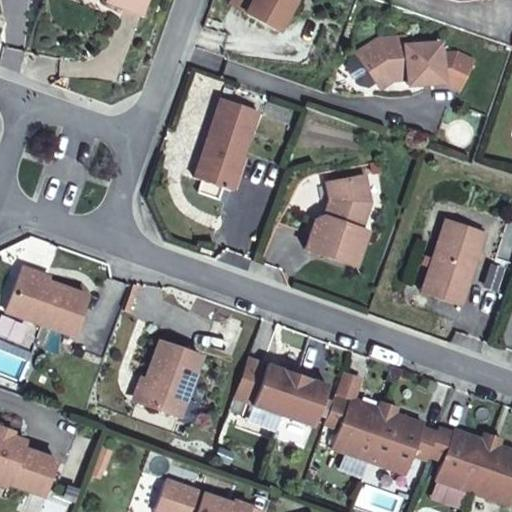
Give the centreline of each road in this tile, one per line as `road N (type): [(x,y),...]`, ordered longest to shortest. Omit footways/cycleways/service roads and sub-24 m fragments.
road 1 (residential): [(511,384),(139,254),(69,172)]
road 2 (residential): [(69,172),(160,92),(194,0)]
